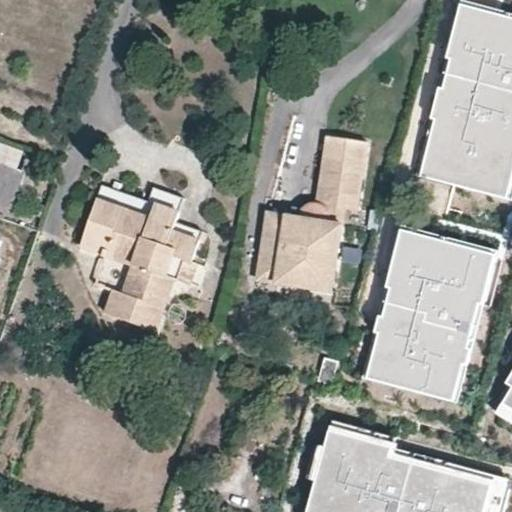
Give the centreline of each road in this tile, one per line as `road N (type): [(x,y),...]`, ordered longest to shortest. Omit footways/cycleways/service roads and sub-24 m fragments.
road 1 (unknown): [(383,236),(449,0)]
road 2 (unknown): [(132,0),(66,204)]
road 3 (unknown): [(414,0),(319,90),(299,170)]
